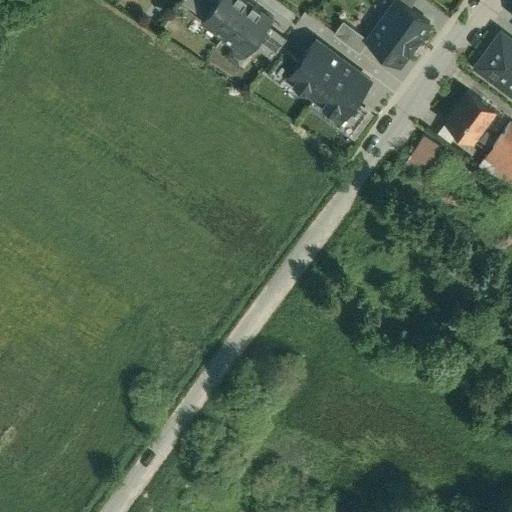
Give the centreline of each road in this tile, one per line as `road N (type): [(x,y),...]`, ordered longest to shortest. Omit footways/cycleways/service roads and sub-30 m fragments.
road 1 (residential): [(108,511),(360,174)]
road 2 (residential): [(360,174),(493,0)]
